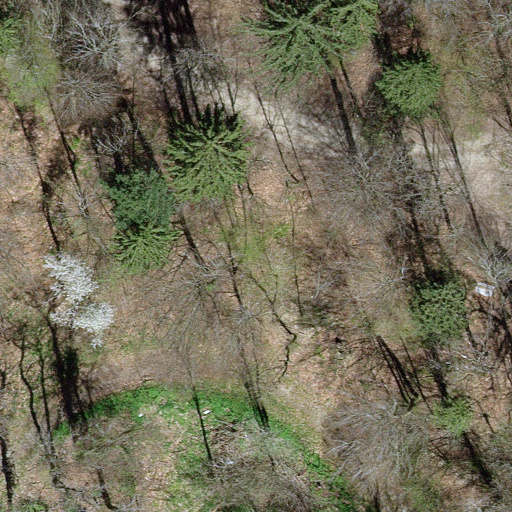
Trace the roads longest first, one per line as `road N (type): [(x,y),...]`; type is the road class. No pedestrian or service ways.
road 1 (track): [(0,460),(91,384),(126,369),(204,367),(299,411),(396,511)]
road 2 (track): [(84,0),(162,61),(338,137),(415,153),(511,136)]
